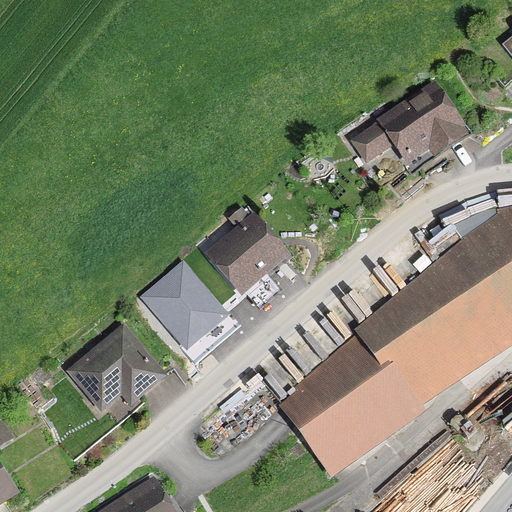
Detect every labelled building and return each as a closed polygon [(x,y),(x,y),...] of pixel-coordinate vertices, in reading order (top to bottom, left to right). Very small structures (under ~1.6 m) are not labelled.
[(382,125),(411,168),(461,135),(432,92),(382,125)] [(368,135),(353,145),(364,162),(379,151),(368,135)] [(211,258),(240,292),(281,258),(252,223),(250,224),(240,212),(228,222),(239,234),(211,258)] [(281,406),(303,435),(325,462),(432,384),(430,381),(511,326),(511,218),(478,232),(460,243),(293,389),(296,391),(281,406)] [(227,313),(183,262),(144,296),(187,347),(227,313)] [(99,409),(128,385),(137,397),(159,379),(121,333),(71,374),(99,409)] [(166,511),(150,487),(110,511),(166,511)]
